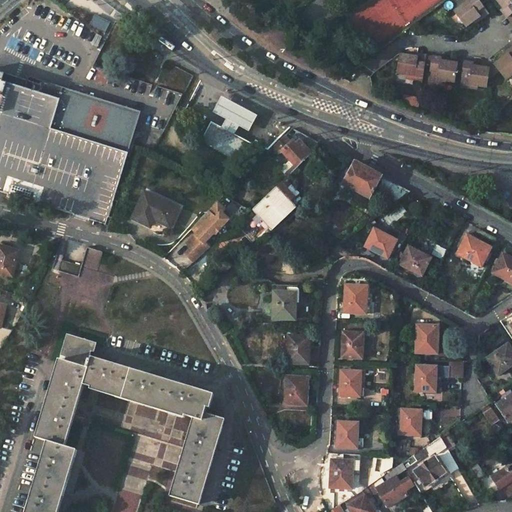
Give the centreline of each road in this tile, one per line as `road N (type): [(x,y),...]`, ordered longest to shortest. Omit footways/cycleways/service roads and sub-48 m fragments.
road 1 (residential): [(271,463),(321,440),(330,287),(340,268),(363,267),(476,324),(511,303)]
road 2 (residential): [(271,463),(238,380),(170,272),(118,244),(0,212)]
road 3 (primary): [(136,0),(204,63),(325,124)]
road 4 (primary): [(511,146),(444,133),(347,96)]
road 5 (residential): [(365,159),(511,235)]
road 6 (primary): [(361,136),(511,166)]
